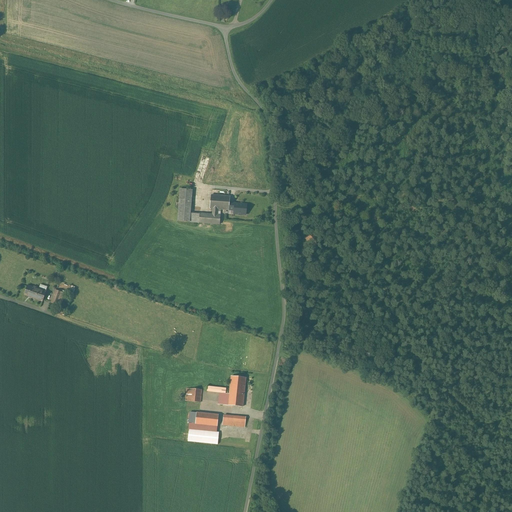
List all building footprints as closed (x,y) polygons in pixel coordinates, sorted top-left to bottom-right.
[(191,214),(192,190),(179,190),(177,221),(190,222),(191,214)] [(209,210),(212,210),(218,210),(228,211),(229,202),(229,196),(211,195),(209,210)] [(247,204),(229,202),(228,211),(228,214),(246,216),(247,204)] [(199,214),(199,223),(220,225),(220,215),(217,215),(218,210),(212,210),(212,214),(199,213),(199,214)] [(199,214),(191,214),(190,222),(199,223),(199,214)] [(24,294),(37,299),(40,289),(39,289),(33,287),(33,288),(28,286),(24,294)] [(46,291),(40,289),(37,299),(42,301),(46,291)] [(61,296),(54,294),(51,303),(58,305),(61,296)] [(233,375),(231,390),(246,392),(248,376),(233,375)] [(186,399),(202,401),(204,388),(188,387),(186,399)] [(245,405),(246,392),(231,390),(231,393),(230,404),(245,405)] [(230,404),(231,393),(228,392),(220,392),(219,403),(230,404)] [(198,411),(197,423),(219,425),(220,413),(198,411)] [(247,415),(225,414),(225,424),(247,426),(247,415)] [(191,422),(191,428),(218,431),(219,425),(197,423),(191,422)] [(189,440),(219,443),(220,431),(218,431),(191,428),(189,440)]
